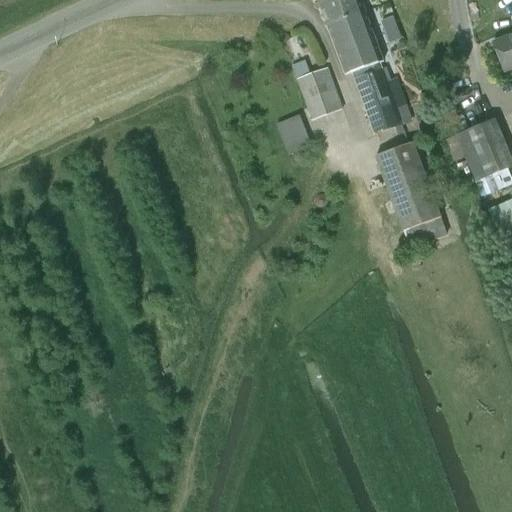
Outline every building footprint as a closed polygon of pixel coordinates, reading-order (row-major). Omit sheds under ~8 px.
[(360,0),(320,0),(318,1),(345,75),(383,61),(360,0)] [(393,17),(381,22),(384,29),(396,25),(393,17)] [(511,37),(509,38),(508,36),(492,42),(504,72),(511,69),(511,37)] [(312,119),(341,108),(327,69),(298,80),(312,119)] [(374,137),(385,133),(402,127),(382,71),(354,81),(374,137)] [(300,116),(276,125),(288,157),(312,148),(300,116)] [(456,136),(476,183),(507,170),(488,123),(456,136)] [(439,218),(441,217),(412,143),(375,158),(403,232),(406,231),(439,218)] [(511,200),(487,212),(497,234),(511,227),(511,200)] [(445,232),(439,218),(406,231),(412,244),(445,232)]
